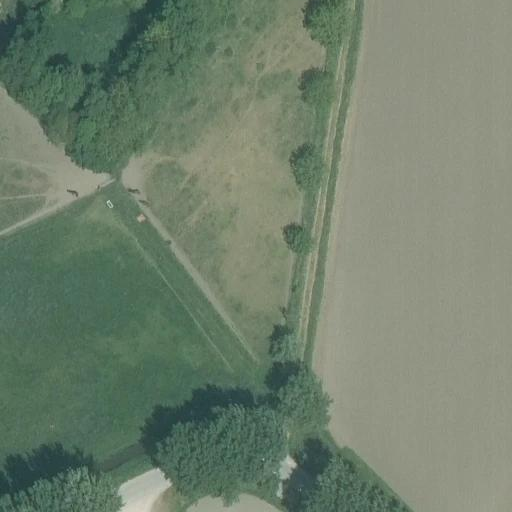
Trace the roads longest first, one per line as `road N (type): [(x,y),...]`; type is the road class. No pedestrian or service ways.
road 1 (track): [(354,0),(276,466)]
road 2 (unclassified): [(325,511),(276,466),(234,457),(191,467),(103,511)]
